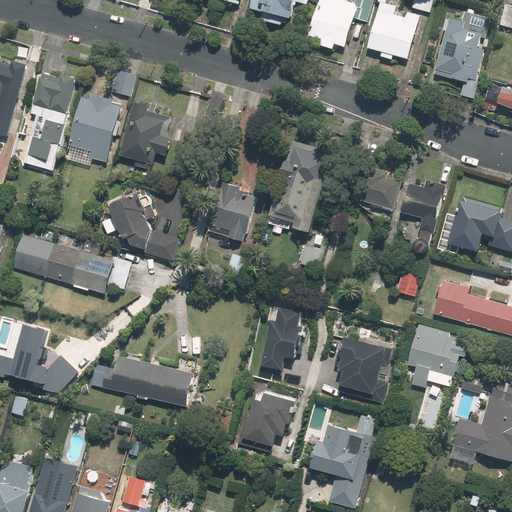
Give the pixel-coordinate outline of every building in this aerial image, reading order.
[(299,0),(256,0),(254,9),(266,11),(263,20),(284,25),(285,22),(290,24),(292,18),(294,19),(299,0)] [(361,5),(343,0),(322,0),(312,36),(324,39),(322,45),(336,49),(338,44),(348,47),(361,5)] [(415,0),(414,7),(434,13),(438,0),(415,0)] [(383,2),(370,48),(410,59),(422,15),(411,12),(409,17),(398,14),(400,6),(383,2)] [(511,5),(508,4),(503,26),(511,27),(511,5)] [(469,22),(453,18),(438,75),(471,83),(472,79),(479,81),(487,49),(481,48),(484,33),(467,29),(469,22)] [(0,133),(10,137),(31,65),(15,61),(14,64),(0,59),(0,133)] [(132,98),(140,75),(121,69),(114,92),(132,98)] [(56,171),(80,79),(65,75),(64,79),(44,74),(34,113),(40,115),(27,164),(56,171)] [(511,88),(505,87),(501,104),(511,107),(511,88)] [(109,163),(125,107),(85,96),(71,145),(94,152),(93,158),(109,163)] [(138,102),(123,155),(138,159),(136,165),(154,170),(155,164),(162,166),(165,155),(169,156),(174,137),(170,136),(176,117),(152,111),(154,106),(138,102)] [(297,227),(314,232),(339,148),(321,143),(319,147),(294,140),(283,174),(289,176),(278,212),(300,218),(297,227)] [(398,210),(405,181),(391,178),(392,172),(367,165),(358,200),(398,210)] [(437,235),(450,185),(430,179),(428,187),(412,182),(403,213),(424,219),(419,240),(417,242),(415,245),(414,248),(416,252),(419,254),(424,255),(428,254),(431,251),(431,247),(432,246),(435,234),(437,235)] [(249,236),(260,197),(251,195),(252,193),(241,190),(242,186),(223,181),(209,231),(245,241),(247,235),(249,236)] [(144,190),(112,204),(132,250),(178,264),(186,238),(157,230),(149,212),(153,210),(144,190)] [(507,209),(466,196),(452,242),(483,251),(485,244),(511,251),(511,219),(504,217),(507,209)] [(117,260),(25,234),(16,267),(108,293),(117,260)] [(326,250),(308,245),(303,264),(321,269),(326,250)] [(244,254),(235,252),(229,277),(245,280),(249,265),(242,264),(244,254)] [(399,292),(418,297),(423,276),(404,271),(399,292)] [(446,280),(437,313),(511,334),(511,305),(471,294),(473,288),(446,280)] [(282,318),(276,316),(264,371),(286,376),(290,356),(301,358),(308,327),(305,326),(308,311),(284,306),(282,318)] [(348,312),(339,310),(332,336),(341,338),(348,312)] [(43,389),(58,393),(78,372),(61,355),(49,367),(37,365),(38,359),(41,360),(42,358),(45,359),(48,350),(41,348),(45,330),(44,330),(44,329),(37,327),(36,328),(23,324),(23,325),(14,322),(6,352),(0,349),(0,377),(4,378),(5,374),(34,382),(32,385),(43,388),(43,389)] [(453,333),(421,324),(410,365),(418,367),(413,384),(429,388),(433,372),(457,378),(463,357),(468,358),(472,346),(459,342),(460,337),(453,335),(453,333)] [(394,347),(349,335),(340,371),(347,372),(342,392),(384,403),(390,379),(382,377),(386,364),(390,365),(394,347)] [(94,385),(141,395),(140,398),(151,400),(151,398),(191,406),(198,372),(122,356),(119,369),(99,365),(94,385)] [(467,374),(464,388),(479,392),(482,378),(467,374)] [(511,384),(501,381),(497,395),(511,399),(511,384)] [(301,401),(269,392),(266,401),(258,399),(247,437),(278,446),(281,435),(290,437),(301,401)] [(455,444),(511,460),(511,405),(503,403),(505,399),(492,395),(484,424),(463,418),(455,444)] [(31,399),(19,396),(15,413),(27,416),(31,399)] [(378,437),(333,424),(327,442),(322,440),(314,468),(339,475),(331,500),(357,508),(378,437)] [(0,511),(24,511),(37,467),(6,457),(0,478),(0,511)] [(48,457),(32,511),(68,511),(81,466),(48,457)] [(101,464),(88,459),(81,480),(94,484),(101,464)] [(150,479),(132,474),(124,501),(142,506),(150,479)] [(111,511),(115,501),(83,492),(77,511),(111,511)] [(484,495),(475,493),(472,505),(481,507),(484,495)]
